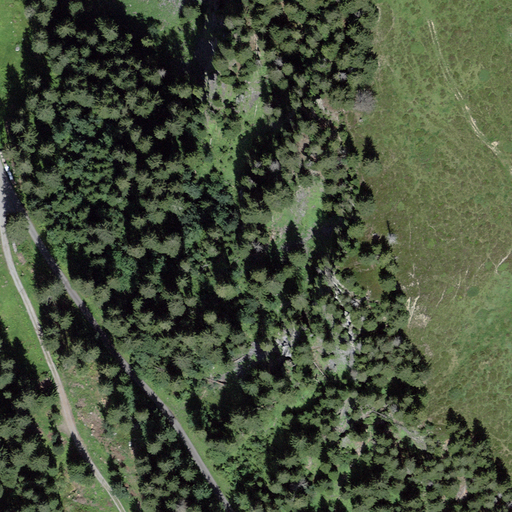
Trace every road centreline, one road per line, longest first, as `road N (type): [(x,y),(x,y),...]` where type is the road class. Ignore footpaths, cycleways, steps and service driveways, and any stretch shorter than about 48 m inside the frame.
road 1 (track): [(11,192),(70,290),(176,425),(231,511)]
road 2 (track): [(11,192),(6,246),(83,454),(122,511)]
